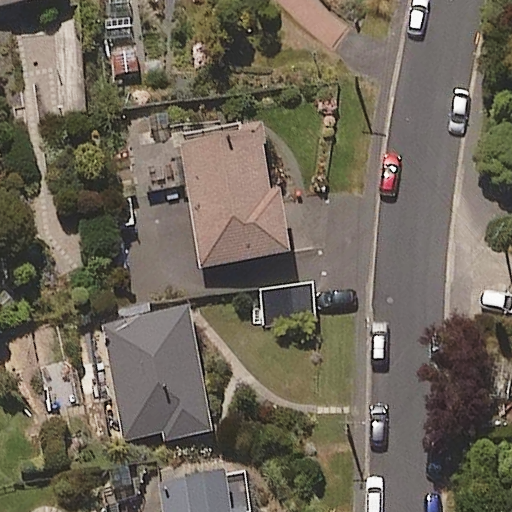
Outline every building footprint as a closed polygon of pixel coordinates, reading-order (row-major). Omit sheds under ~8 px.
[(0,0),(0,12),(68,5),(67,0),(0,0)] [(272,201),(263,140),(183,151),(200,272),(288,260),(280,200),(272,201)] [(133,230),(131,194),(100,196),(103,232),(133,230)] [(210,439),(195,318),(107,329),(121,442),(164,437),(165,444),(210,439)] [(107,471),(109,502),(144,500),(143,470),(107,471)] [(249,511),(245,478),(162,488),(164,511),(249,511)]
